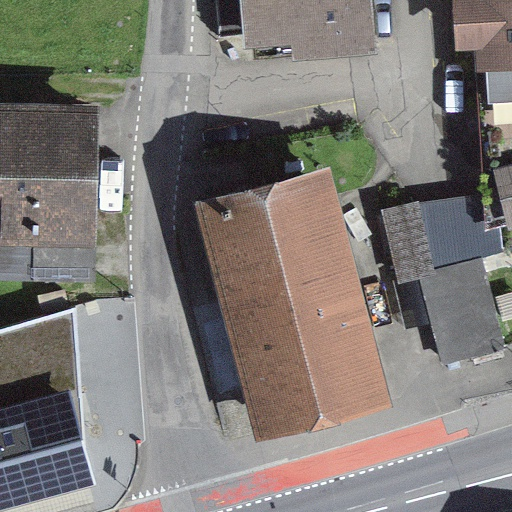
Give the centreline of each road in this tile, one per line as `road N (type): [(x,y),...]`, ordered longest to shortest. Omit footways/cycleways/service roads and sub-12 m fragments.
road 1 (unclassified): [(198,511),(154,212),(177,0)]
road 2 (unknown): [(164,103),(412,95)]
road 3 (primary): [(511,464),(354,511)]
